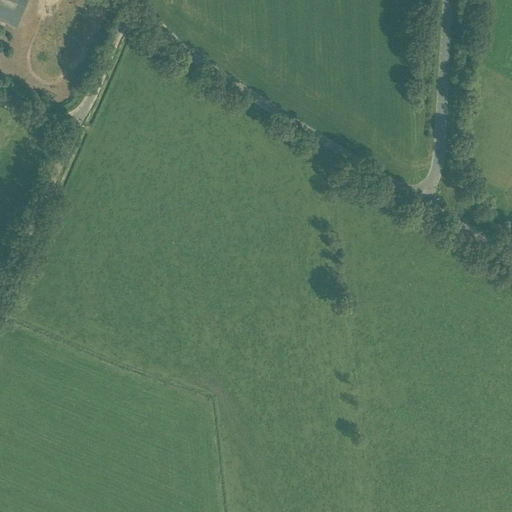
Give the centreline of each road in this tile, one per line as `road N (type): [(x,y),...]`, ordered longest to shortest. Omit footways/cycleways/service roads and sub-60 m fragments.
road 1 (unclassified): [(425,205),(137,13),(123,20),(73,119)]
road 2 (unclassified): [(425,205),(438,161),(448,0)]
road 3 (unclassified): [(73,119),(0,293)]
